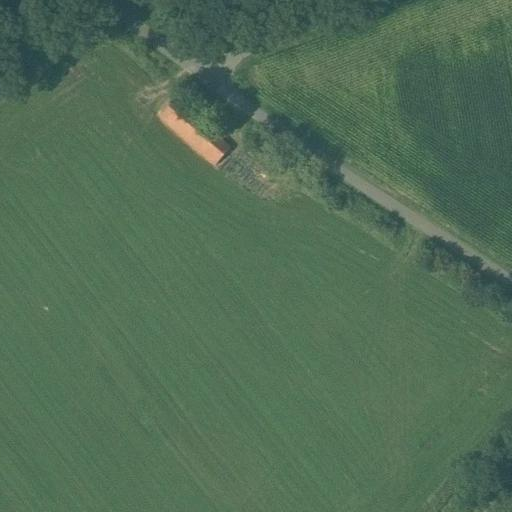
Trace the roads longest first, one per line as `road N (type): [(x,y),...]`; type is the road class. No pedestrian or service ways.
road 1 (unclassified): [(511,272),(204,56)]
road 2 (unclassified): [(204,56),(353,0)]
